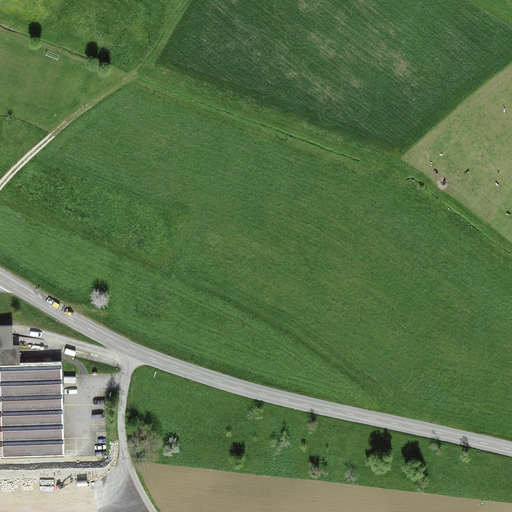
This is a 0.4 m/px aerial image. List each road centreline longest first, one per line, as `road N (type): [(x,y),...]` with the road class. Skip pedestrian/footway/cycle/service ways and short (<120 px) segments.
road 1 (secondary): [(511,450),(171,365),(0,277)]
road 2 (track): [(134,351),(121,401),(123,444),(153,511)]
